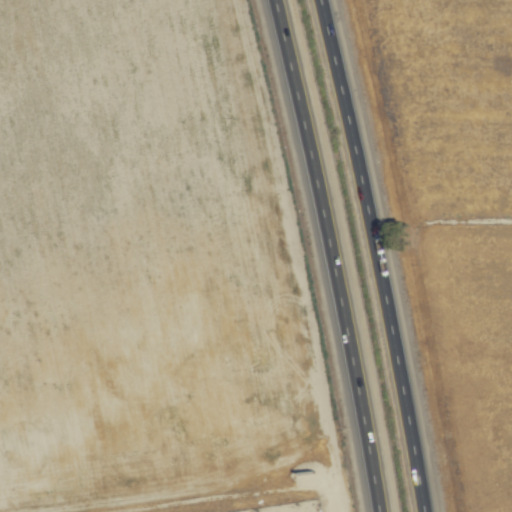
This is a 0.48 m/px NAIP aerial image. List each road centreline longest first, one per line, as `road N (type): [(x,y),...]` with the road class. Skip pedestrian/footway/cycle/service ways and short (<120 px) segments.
road 1 (motorway): [(423,511),(363,185),(318,0)]
road 2 (motorway): [(273,0),(326,229),(377,511)]
